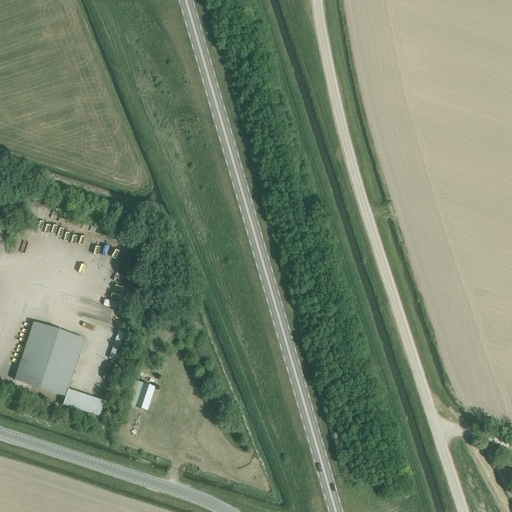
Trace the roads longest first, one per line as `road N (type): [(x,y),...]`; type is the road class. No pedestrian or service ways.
road 1 (secondary): [(335,511),(185,0)]
road 2 (unclassified): [(317,0),(347,152),(464,511)]
road 3 (tertiary): [(226,511),(0,432)]
